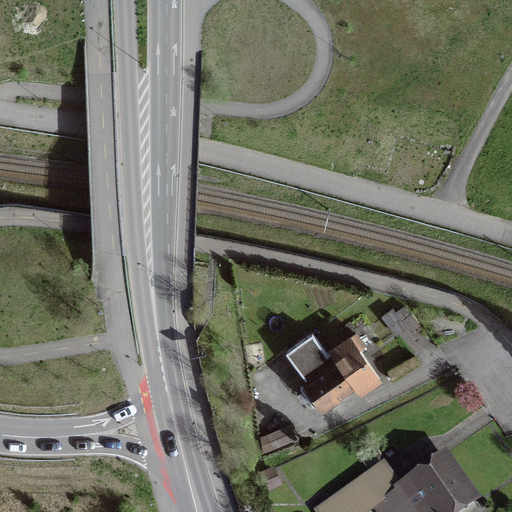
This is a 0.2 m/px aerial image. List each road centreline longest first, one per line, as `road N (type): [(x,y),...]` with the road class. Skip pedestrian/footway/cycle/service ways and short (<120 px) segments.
road 1 (track): [(511,237),(236,159),(0,108)]
road 2 (motorway): [(0,39),(511,87)]
road 3 (primary): [(143,97),(151,289),(174,423)]
road 4 (motorway): [(511,27),(190,0)]
road 5 (motorway): [(0,434),(69,436),(174,423)]
road 6 (track): [(442,217),(511,92)]
